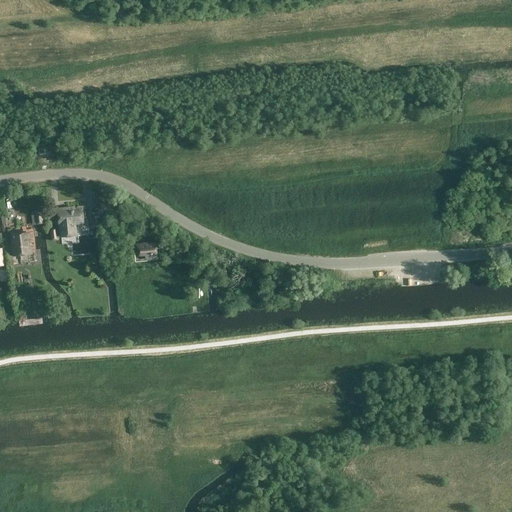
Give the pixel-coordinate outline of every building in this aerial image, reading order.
[(57,208),(59,225),(60,225),(61,237),(72,236),(71,224),(83,223),(82,208),(70,210),(70,207),(57,208)] [(37,224),(43,223),(44,222),(42,210),(41,210),(40,209),(35,210),(34,210),(35,217),(34,217),(34,224),(36,224),(37,224)] [(101,226),(100,213),(92,213),(93,222),(92,222),(92,227),(101,226)] [(58,240),(57,235),(56,227),(50,228),(51,241),(58,240)] [(10,231),(13,256),(31,254),(29,233),(19,234),(19,230),(10,231)] [(155,243),(135,245),(136,255),(145,255),(145,258),(157,257),(155,243)]
